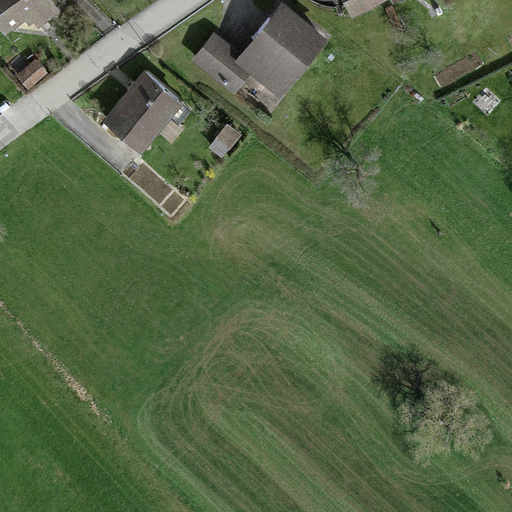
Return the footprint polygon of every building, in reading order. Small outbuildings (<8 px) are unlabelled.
[(40,0),(0,0),(0,29),(1,31),(22,15),(32,27),(50,13),(40,0)] [(340,0),(349,18),(385,0),(340,0)] [(233,54),(277,91),(321,38),(277,1),(233,54)] [(205,36),(190,59),(214,75),(229,52),(205,36)] [(40,72),(32,62),(15,76),(23,86),(40,72)] [(135,79),(100,122),(137,152),(172,109),(135,79)] [(221,126),(214,134),(226,144),(233,137),(221,126)]
